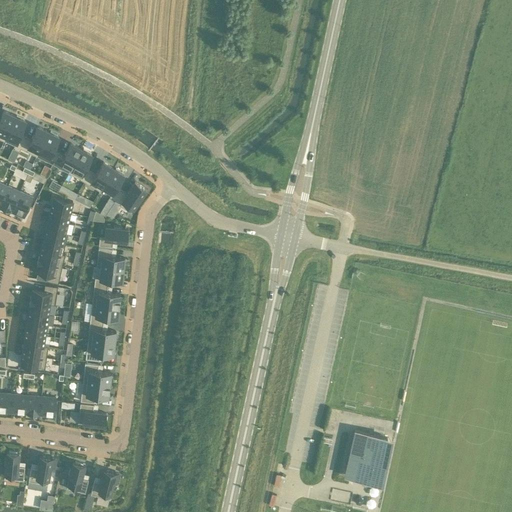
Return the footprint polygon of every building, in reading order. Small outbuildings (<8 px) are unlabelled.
[(0,136),(4,139),(14,116),(3,111),(0,119),(0,136)] [(14,116),(4,139),(15,144),(14,147),(19,149),(21,146),(26,135),(20,132),(25,121),(14,116)] [(26,135),(21,146),(37,154),(48,132),(38,126),(32,138),(26,135)] [(48,132),(37,154),(53,162),(59,152),(53,148),(58,136),(48,132)] [(59,152),(53,162),(69,171),(81,149),(71,144),(65,155),(59,152)] [(8,159),(14,161),(19,149),(14,147),(8,159)] [(81,149),(69,171),(85,180),(91,169),(85,166),(91,155),(81,149)] [(25,166),(30,169),(32,163),(25,160),(23,165),(25,166)] [(91,169),(85,180),(100,189),(101,187),(113,168),(104,161),(97,173),(91,169)] [(22,169),(16,166),(13,173),(19,175),(22,169)] [(113,168),(101,187),(111,193),(110,195),(116,199),(122,189),(122,188),(116,185),(123,174),(113,168)] [(49,186),(58,191),(61,185),(53,180),(49,186)] [(122,189),(116,199),(115,200),(131,210),(146,188),(135,181),(127,193),(122,189)] [(8,184),(0,200),(0,205),(10,211),(20,190),(8,184)] [(20,190),(10,211),(23,217),(33,196),(20,190)] [(77,193),(72,190),(69,196),(74,198),(77,193)] [(74,198),(82,202),(85,197),(77,193),(74,198)] [(110,195),(105,204),(110,207),(115,200),(116,199),(110,195)] [(53,196),(51,207),(70,212),(73,201),(53,196)] [(51,207),(48,218),(67,222),(70,212),(51,207)] [(48,218),(46,228),(65,233),(67,222),(48,218)] [(100,237),(99,244),(113,246),(113,239),(126,241),(128,227),(106,225),(105,237),(100,237)] [(46,228),(43,239),(63,243),(66,233),(65,233),(46,228)] [(43,239),(41,249),(61,254),(63,243),(43,239)] [(98,246),(96,266),(101,266),(123,269),(124,257),(111,255),(112,248),(98,246)] [(41,249),(38,260),(62,265),(65,255),(61,254),(41,249)] [(38,260),(36,270),(47,273),(45,279),(58,282),(62,265),(38,260)] [(95,277),(94,284),(108,286),(109,279),(122,281),(123,269),(101,266),(100,277),(95,277)] [(32,288),(30,300),(50,303),(54,304),(57,286),(45,284),(44,290),(32,288)] [(94,284),(92,302),(119,306),(120,293),(107,292),(108,286),(94,284)] [(30,300),(29,310),(48,313),(50,303),(30,300)] [(92,302),(90,321),(104,323),(104,316),(117,317),(119,306),(92,302)] [(29,310),(27,321),(46,324),(48,313),(29,310)] [(27,321),(25,332),(45,335),(46,324),(27,321)] [(90,321),(88,339),(114,342),(116,330),(103,329),(104,323),(90,321)] [(25,332),(24,342),(43,346),(45,335),(25,332)] [(88,339),(85,358),(99,359),(100,352),(113,354),(114,342),(88,339)] [(24,342),(22,353),(46,357),(48,346),(43,346),(24,342)] [(22,353),(20,365),(44,368),(46,357),(22,353)] [(85,362),(83,381),(109,384),(111,372),(98,371),(99,364),(85,362)] [(83,381),(80,400),(94,402),(95,395),(108,396),(109,384),(83,381)] [(0,392),(0,410),(11,411),(13,393),(0,392)] [(13,393),(11,411),(26,412),(27,394),(13,393)] [(27,394),(26,412),(40,414),(42,396),(27,394)] [(42,396),(40,414),(55,415),(56,397),(42,396)] [(80,402),(78,421),(91,423),(91,424),(99,425),(99,424),(105,424),(106,411),(93,410),(94,404),(80,402)] [(378,478),(387,437),(355,430),(346,471),(378,478)] [(5,465),(4,478),(23,480),(25,466),(18,465),(19,452),(17,452),(17,451),(9,450),(9,451),(6,451),(6,457),(5,457),(4,465),(5,465)] [(31,466),(28,480),(48,484),(51,466),(55,467),(57,458),(40,455),(38,468),(31,466)] [(69,475),(66,487),(85,492),(89,478),(82,477),(85,464),(83,464),(83,462),(75,461),(75,462),(73,461),(71,467),(70,467),(68,474),(69,475)] [(94,480),(91,493),(110,498),(114,481),(118,482),(120,473),(104,469),(101,481),(94,480)]
